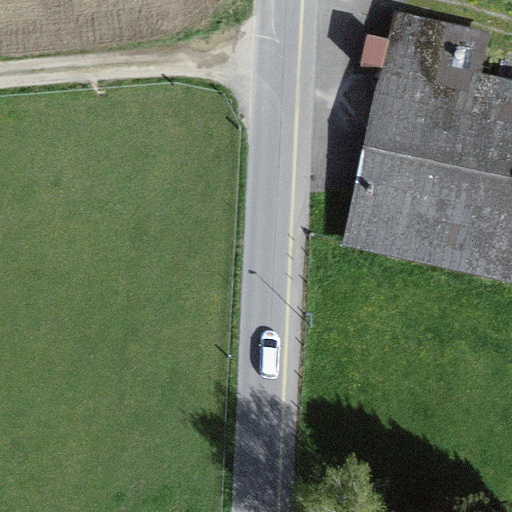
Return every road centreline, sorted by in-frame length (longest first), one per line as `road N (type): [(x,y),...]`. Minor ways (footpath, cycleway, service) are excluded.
road 1 (tertiary): [(260,511),(283,0)]
road 2 (track): [(280,56),(0,77)]
